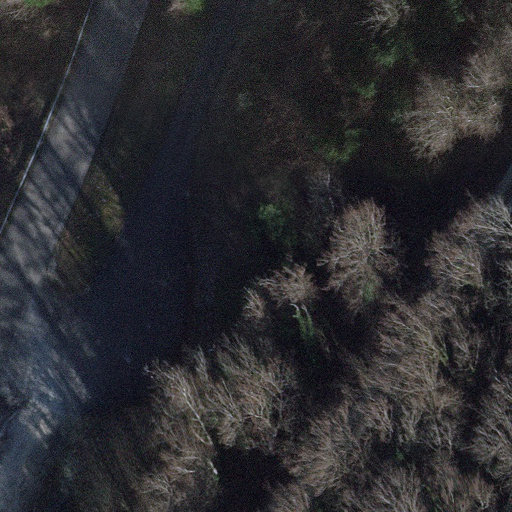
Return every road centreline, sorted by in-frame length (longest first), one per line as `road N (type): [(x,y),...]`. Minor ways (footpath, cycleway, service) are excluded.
road 1 (track): [(0,333),(50,329),(99,293),(144,205),(226,0)]
road 2 (track): [(274,511),(417,330),(511,172)]
road 3 (unclassified): [(121,0),(0,293)]
